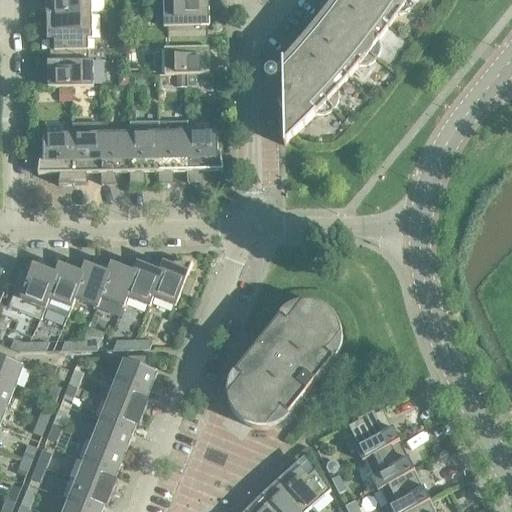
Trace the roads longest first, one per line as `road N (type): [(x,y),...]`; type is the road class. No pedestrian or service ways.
road 1 (residential): [(137,511),(252,228)]
road 2 (tertiary): [(511,486),(442,347),(420,277),(418,225)]
road 3 (residential): [(252,228),(8,232)]
road 4 (residential): [(5,0),(8,232)]
road 5 (tertiary): [(418,225),(438,159),(511,62)]
road 6 (residential): [(252,228),(250,44)]
road 7 (residential): [(418,225),(252,228)]
